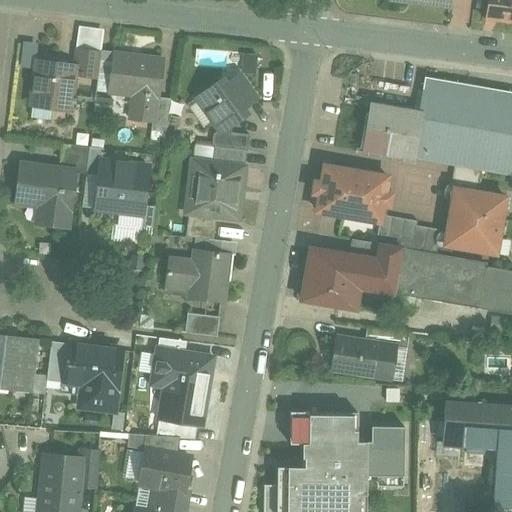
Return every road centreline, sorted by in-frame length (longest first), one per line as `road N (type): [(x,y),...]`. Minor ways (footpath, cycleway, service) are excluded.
road 1 (residential): [(309,30),(227,511)]
road 2 (residential): [(73,0),(309,30)]
road 3 (residential): [(309,30),(511,54)]
